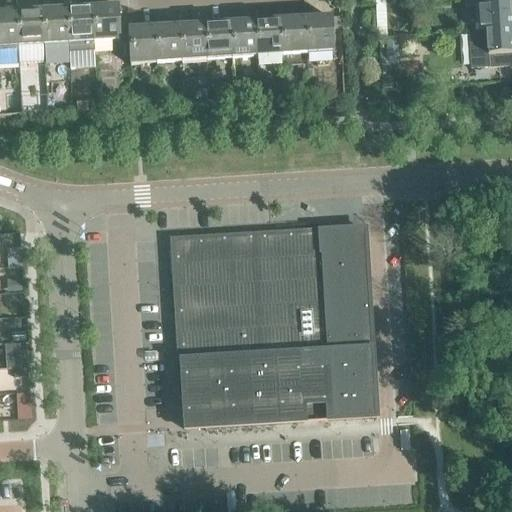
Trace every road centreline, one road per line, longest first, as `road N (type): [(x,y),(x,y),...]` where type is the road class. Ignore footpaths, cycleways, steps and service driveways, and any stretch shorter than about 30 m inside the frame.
road 1 (tertiary): [(56,195),(511,172)]
road 2 (unclassified): [(56,195),(71,447)]
